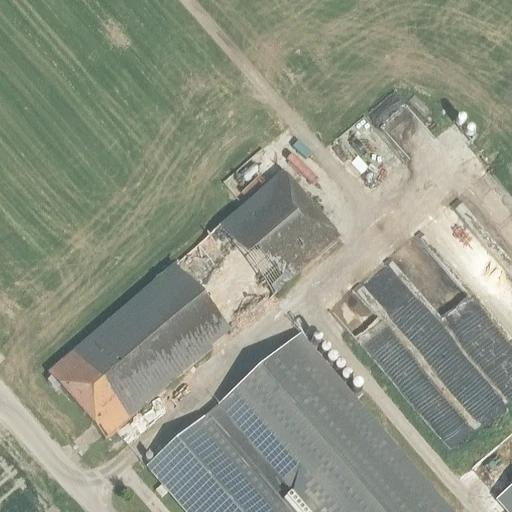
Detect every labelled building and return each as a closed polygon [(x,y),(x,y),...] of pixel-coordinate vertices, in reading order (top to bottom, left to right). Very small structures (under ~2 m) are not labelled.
[(371,177),(385,165),(375,152),(388,141),(367,116),(339,138),(371,177)] [(339,240),(281,173),(48,374),(52,377),(47,381),(55,390),(59,387),(106,441),(339,240)] [(386,258),(361,274),(382,307),(407,291),(386,258)] [(445,511),(298,340),(219,409),(308,511),(445,511)] [(203,422),(149,469),(185,511),(308,511),(219,409),(203,422)] [(458,409),(434,426),(447,445),(471,427),(458,409)] [(511,511),(511,488),(494,504),(501,511),(511,511)]
